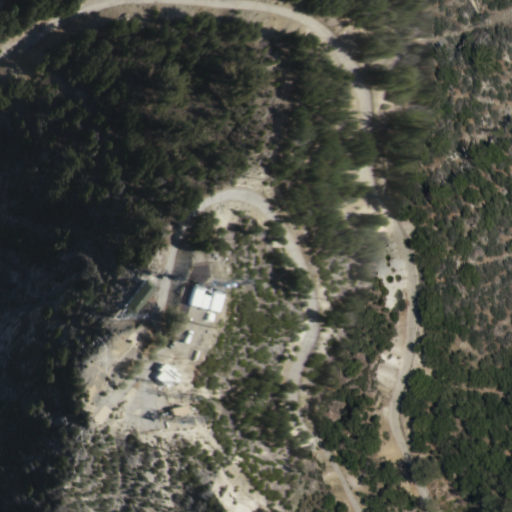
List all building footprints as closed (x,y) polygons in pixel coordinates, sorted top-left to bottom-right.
[(93,313),(115,282),(103,273),(81,305),(93,313)] [(173,309),(179,290),(165,286),(149,281),(143,299),(173,309)] [(152,290),(131,319),(128,316),(126,320),(119,315),(122,312),(120,310),(141,282),(152,290)] [(196,292),(192,310),(184,308),(189,290),(196,292)] [(214,297),(209,315),(202,313),(207,295),(214,297)] [(180,358),(192,362),(198,340),(186,337),(180,358)] [(173,379),(171,382),(174,384),(169,389),(167,387),(162,391),(151,382),(156,376),(153,374),(160,367),(173,379)] [(187,428),(172,431),(168,411),(183,408),(187,428)]
